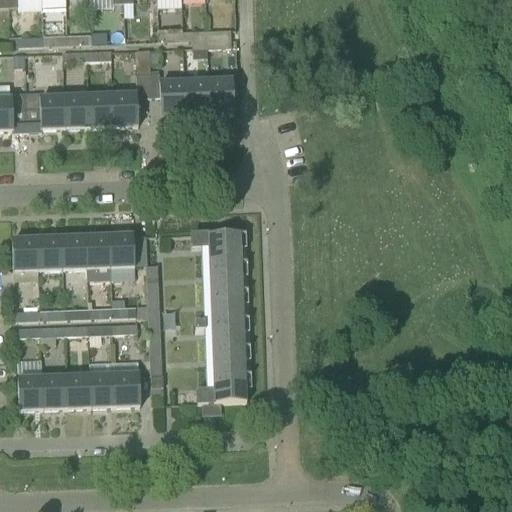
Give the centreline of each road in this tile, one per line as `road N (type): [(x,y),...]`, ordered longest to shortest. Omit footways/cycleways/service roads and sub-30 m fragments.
road 1 (residential): [(0,446),(286,437)]
road 2 (residential): [(286,437),(276,216),(254,191)]
road 3 (residential): [(0,196),(254,191)]
road 4 (residential): [(94,503),(288,493)]
